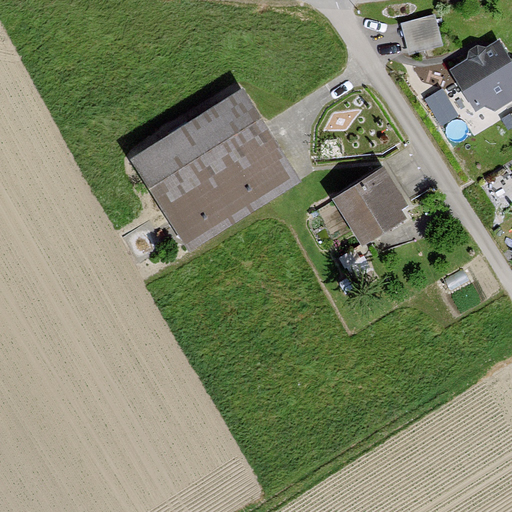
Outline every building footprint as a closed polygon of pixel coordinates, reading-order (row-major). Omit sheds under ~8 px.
[(434,16),(402,24),(406,36),(410,52),(441,43),(434,16)] [(511,65),(499,43),(453,70),(475,108),(511,85),(511,65)] [(443,119),(461,109),(445,83),(428,93),(443,119)] [(239,98),(133,161),(179,236),(284,174),(239,98)] [(384,172),(337,202),(358,235),(406,206),(384,172)]
